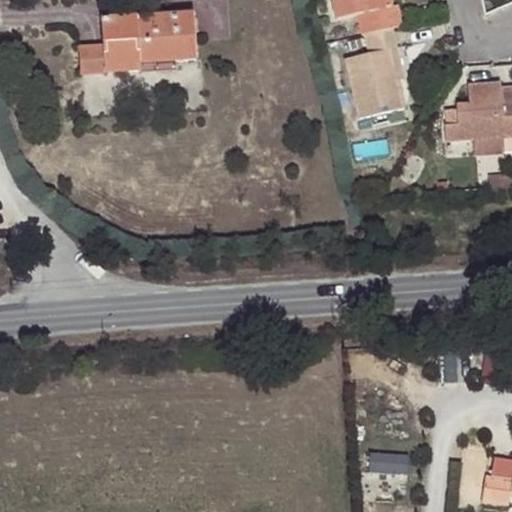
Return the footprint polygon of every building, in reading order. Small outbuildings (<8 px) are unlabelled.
[(373,43),(399,38),(409,35),(403,14),(398,16),(384,19),(380,0),(336,0),(343,28),(364,23),(369,44),(373,43)] [(393,0),(380,0),(384,19),(398,16),(393,0)] [(104,19),(107,44),(109,71),(145,70),(145,61),(179,59),(200,59),(198,13),(104,19)] [(399,38),(373,43),(378,62),(352,67),(365,126),(410,118),(403,88),(397,58),(403,57),(399,38)] [(83,73),(109,71),(107,44),(81,46),(83,73)] [(409,87),(403,57),(397,58),(403,88),(409,87)] [(179,68),(179,59),(145,61),(145,70),(179,68)] [(511,145),(511,95),(506,96),(506,90),(475,93),(476,112),(461,113),(463,132),(451,133),(453,151),(511,145)] [(367,470),(408,474),(410,456),(368,453),(367,470)] [(511,464),(509,464),(505,483),(479,478),(474,504),(501,508),(502,499),(511,500),(511,464)]
